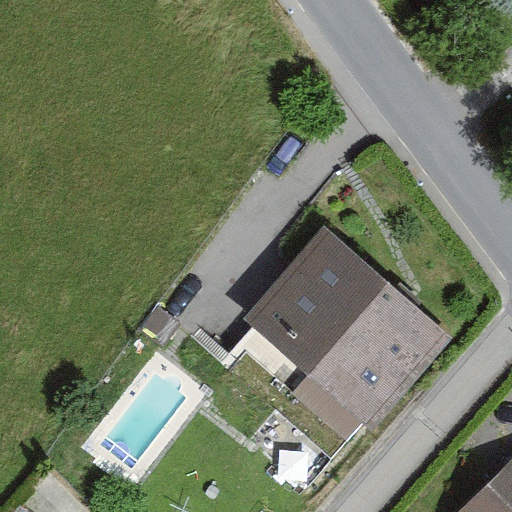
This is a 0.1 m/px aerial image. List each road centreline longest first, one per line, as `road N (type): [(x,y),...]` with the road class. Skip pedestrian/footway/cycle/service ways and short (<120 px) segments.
road 1 (tertiary): [(330,0),(511,244)]
road 2 (residential): [(511,326),(353,511)]
